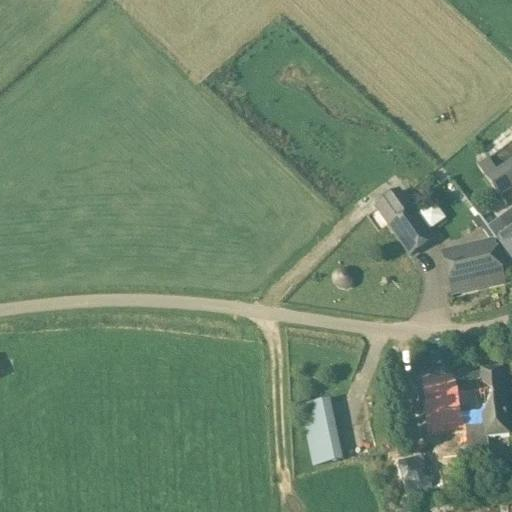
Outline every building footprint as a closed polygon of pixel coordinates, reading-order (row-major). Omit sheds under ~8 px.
[(511,162),(486,180),(499,199),(511,190),(511,162)] [(398,195),(376,211),(389,229),(398,223),(412,213),(398,195)] [(417,209),(428,231),(446,222),(434,200),(417,209)] [(511,212),(500,222),(509,236),(495,247),(494,243),(442,256),(453,298),(504,285),(502,276),(511,274),(511,272),(511,212)] [(433,242),(412,213),(398,223),(389,229),(411,258),(433,242)] [(489,454),(488,442),(509,440),(504,375),(424,381),(428,436),(466,433),(468,456),(489,454)] [(302,410),(314,467),(341,462),(330,405),(302,410)]
